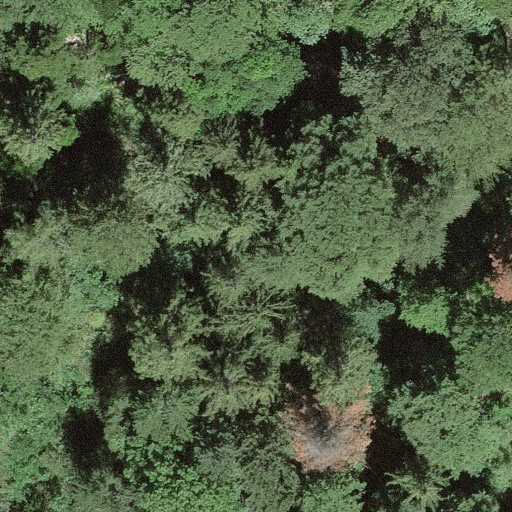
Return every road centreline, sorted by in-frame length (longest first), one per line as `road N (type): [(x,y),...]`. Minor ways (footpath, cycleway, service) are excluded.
road 1 (track): [(192,0),(256,48),(511,126)]
road 2 (track): [(163,0),(0,34)]
